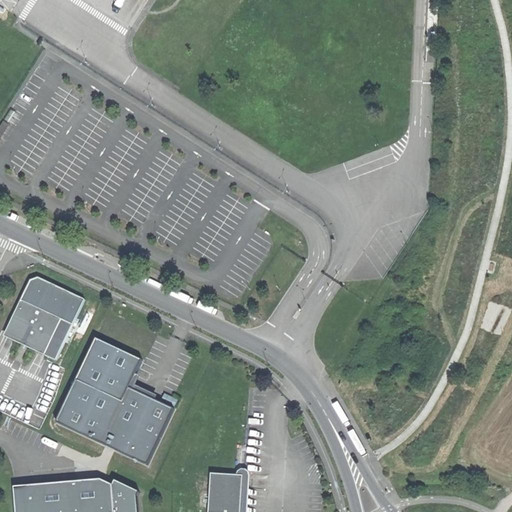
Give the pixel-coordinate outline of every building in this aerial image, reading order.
[(63,320),(49,349),(46,357),(56,362),(84,301),(38,279),(30,283),(21,301),(63,320)] [(14,342),(37,353),(40,345),(49,349),(63,320),(21,301),(15,315),(8,329),(17,334),(14,342)] [(4,337),(14,342),(17,334),(8,329),(4,337)] [(143,362),(99,341),(58,425),(150,467),(175,410),(131,390),(143,362)] [(37,353),(46,357),(49,349),(40,345),(37,353)] [(243,511),(246,477),(229,476),(214,475),(211,511),(243,511)] [(140,511),(139,497),(141,492),(117,481),(114,486),(103,481),(57,485),(32,487),(33,500),(17,501),(18,511),(140,511)] [(33,500),(32,487),(16,488),(17,501),(33,500)]
